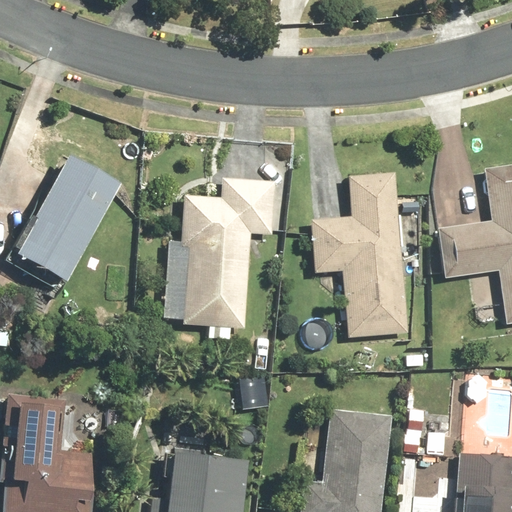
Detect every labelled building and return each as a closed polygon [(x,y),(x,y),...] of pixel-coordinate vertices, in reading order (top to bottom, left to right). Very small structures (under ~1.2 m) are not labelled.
[(67,281),(123,183),(72,153),(15,251),(67,281)] [(511,164),(485,168),(491,220),(440,226),(447,278),(499,271),(506,322),(511,321),(511,164)] [(351,216),(312,219),(316,274),(342,272),(347,339),(407,335),(395,171),(348,174),(351,216)] [(243,329),(251,234),(273,236),(277,181),(223,177),(222,198),(185,195),(181,240),(168,239),(161,324),(208,328),(207,338),(230,340),(231,328),(243,329)] [(63,452),(65,398),(4,396),(1,511),(93,511),(95,453),(63,452)] [(302,511),(381,511),(390,415),(330,410),(324,482),(305,480),(302,511)] [(449,431),(429,430),(426,452),(447,454),(449,431)] [(244,511),(250,461),(174,452),(167,511),(244,511)] [(511,511),(511,456),(459,454),(456,493),(465,494),(464,511),(511,511)]
